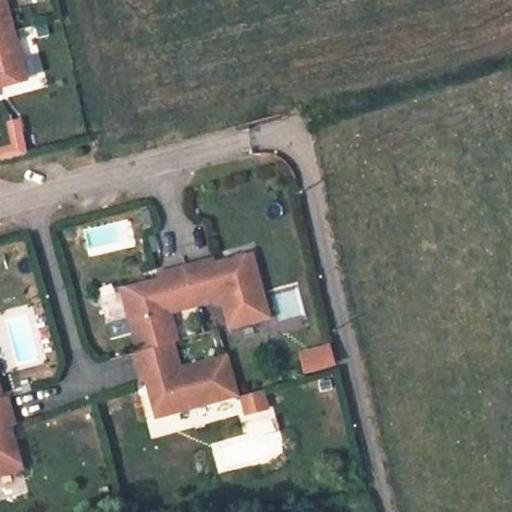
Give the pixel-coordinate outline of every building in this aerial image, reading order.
[(0,0),(0,84),(27,77),(5,0),(0,0)] [(236,394),(219,327),(205,331),(196,298),(212,293),(215,305),(224,303),(230,326),(268,315),(252,253),(214,263),(213,257),(158,272),(159,278),(161,284),(148,287),(146,281),(122,288),(139,350),(133,352),(140,379),(146,377),(154,376),(157,388),(150,390),(156,415),(236,394)] [(161,284),(159,278),(146,281),(148,287),(161,284)] [(333,346),(307,353),(312,370),(338,363),(333,346)] [(157,388),(154,376),(146,377),(150,390),(157,388)] [(2,396),(0,389),(0,472),(21,466),(15,444),(9,423),(15,421),(8,394),(2,396)] [(262,391),(241,397),(245,413),(267,408),(262,391)]
